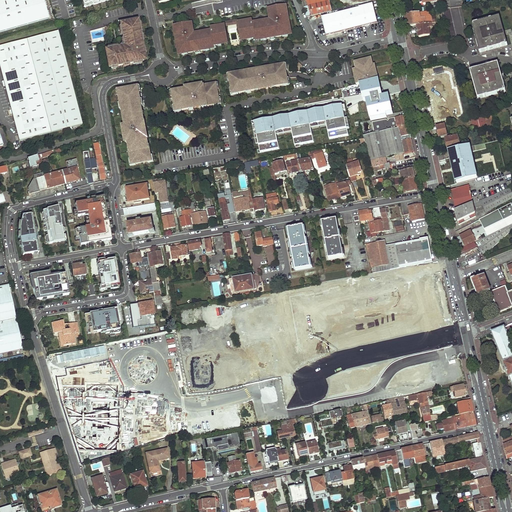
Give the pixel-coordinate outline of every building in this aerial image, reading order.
[(0,0),(0,32),(49,18),(43,0),(0,0)] [(311,16),(332,11),(330,1),(309,7),(311,16)] [(373,5),(322,18),(326,36),(377,23),(373,5)] [(268,9),(270,19),(272,19),(270,11),(285,8),(286,15),(288,15),(287,6),(268,9)] [(242,32),(243,39),(252,38),(252,39),(256,38),(259,38),(259,39),(267,38),(267,39),(282,36),(282,35),(290,33),(288,22),(286,15),(285,8),(270,11),(272,19),(272,21),(272,23),(270,23),(270,22),(268,22),(267,21),(256,23),(256,24),(253,25),(253,23),(253,21),(239,23),(240,33),(242,32)] [(442,9),(449,38),(456,37),(450,8),(444,9),(442,9)] [(430,11),(423,12),(422,12),(406,14),(407,21),(409,27),(410,27),(428,24),(433,24),(432,20),(430,11)] [(474,25),(481,53),(506,46),(503,36),(502,32),(499,19),(474,25)] [(142,61),(137,40),(133,21),(131,22),(120,24),(123,39),(124,45),(124,47),(105,50),(109,68),(122,65),(128,64),(142,61)] [(137,21),(133,21),(137,40),(142,61),(143,61),(145,59),(141,42),(140,36),(137,21)] [(290,21),(289,21),(289,22),(288,22),(290,33),(282,35),(283,37),(292,35),(290,21)] [(174,26),(175,35),(176,35),(177,35),(176,28),(191,25),(192,34),(194,33),(192,23),(174,26)] [(417,28),(418,38),(430,36),(429,30),(428,24),(410,27),(411,29),(417,28)] [(179,42),(181,53),(188,52),(189,53),(203,50),(203,49),(211,48),(211,47),(214,46),(218,45),(217,44),(226,42),(225,35),(226,35),(225,26),(211,28),(211,31),(211,32),(209,33),(209,32),(197,34),(197,35),(195,35),(196,37),(193,37),(193,36),(192,34),(191,25),(176,28),(177,35),(179,42)] [(503,36),(509,34),(511,46),(511,32),(511,29),(502,32),(503,36)] [(0,67),(19,141),(82,125),(58,31),(0,46),(0,67)] [(242,41),(252,40),(252,39),(252,38),(243,39),(242,32),(240,33),(242,41)] [(218,46),(228,44),(226,35),(225,35),(226,42),(217,44),(218,45),(218,46)] [(179,56),(188,54),(188,52),(181,53),(179,42),(177,42),(176,42),(179,56)] [(359,84),(376,80),(375,77),(377,76),(376,74),(374,66),(373,67),(371,60),(359,63),(357,63),(358,67),(357,68),(358,70),(359,77),(358,77),(356,78),(356,79),(357,81),(358,80),(359,84)] [(330,64),(325,69),(329,73),(334,69),(330,64)] [(472,72),(479,100),(504,93),(500,79),(499,75),(497,65),(472,72)] [(232,88),(233,94),(246,92),(246,90),(248,90),(249,92),(256,90),(255,88),(258,87),(259,90),(272,87),(271,85),(275,85),(275,87),(288,85),(287,78),(284,78),(283,73),(286,73),(285,66),(272,68),(272,69),(269,70),(269,69),(255,71),(255,73),(252,73),(252,72),(245,73),(246,74),(243,75),(243,73),(230,76),(231,82),(233,82),(234,88),(232,88)] [(425,73),(426,80),(431,83),(445,80),(443,69),(425,73)] [(511,83),(511,71),(499,75),(500,79),(510,76),(511,83)] [(460,97),(455,77),(445,80),(450,99),(456,98),(460,97)] [(175,105),(176,106),(177,111),(182,111),(189,109),(189,108),(191,107),(191,109),(194,108),(202,107),(205,106),(204,105),(207,105),(207,106),(214,105),(219,104),(218,98),(218,97),(216,97),(215,92),(217,91),(217,90),(216,85),(211,86),(204,87),(203,87),(204,88),(201,89),(201,87),(200,87),(199,87),(198,86),(190,88),(190,89),(189,89),(188,89),(189,91),(186,92),(186,90),(185,90),(178,92),(173,93),(174,98),(174,99),(176,99),(177,104),(175,105)] [(147,136),(146,130),(145,130),(144,131),(143,125),(143,122),(144,122),(142,116),(142,115),(142,116),(141,113),(142,113),(141,106),(142,106),(142,103),(140,103),(140,101),(140,100),(139,93),(138,88),(131,89),(132,91),(126,92),(126,90),(119,91),(120,97),(121,104),(122,104),(122,106),(121,107),(122,110),(123,110),(124,116),(125,116),(125,119),(124,119),(125,119),(126,125),(126,128),(123,128),(126,141),(129,140),(129,143),(130,149),(131,149),(131,152),(130,152),(131,159),(132,164),(139,163),(139,161),(144,160),(145,162),(151,161),(150,156),(149,149),(149,148),(148,148),(148,149),(147,146),(148,146),(147,140),(147,139),(146,139),(146,137),(147,137),(147,136)] [(454,114),(454,117),(462,115),(460,104),(457,104),(456,98),(450,99),(451,105),(440,111),(441,117),(454,114)] [(332,138),(348,135),(342,106),(308,112),(308,115),(304,116),(303,113),(293,115),(293,118),(289,118),(289,116),(254,123),(260,152),(277,149),(275,138),(277,138),(276,133),(292,130),(293,135),(295,135),(296,139),(294,139),(295,145),(314,142),(312,136),(310,136),(309,132),(311,131),(310,126),(326,123),(327,128),(330,128),(332,138)] [(471,118),(474,130),(495,125),(492,114),(471,118)] [(408,125),(406,115),(390,119),(389,121),(386,120),(373,123),(375,133),(408,125)] [(211,132),(216,131),(215,122),(208,123),(209,130),(211,130),(211,132)] [(438,134),(439,138),(447,136),(444,124),(437,126),(438,130),(436,131),(437,134),(438,134)] [(446,139),(448,150),(460,148),(459,144),(460,143),(460,142),(458,142),(457,136),(446,139)] [(498,141),(492,142),(499,172),(505,171),(498,141)] [(93,144),(100,180),(105,179),(102,165),(101,165),(100,160),(101,160),(98,143),(93,144)] [(470,147),(450,152),(456,184),(477,178),(470,147)] [(41,158),(52,154),(51,151),(27,159),(30,167),(36,165),(35,162),(38,161),(38,160),(40,159),(41,158)] [(322,152),(315,155),(319,168),(326,166),(322,152)] [(297,154),(289,155),(290,158),(295,157),(296,162),(287,164),(290,175),(302,172),(297,154)] [(297,154),(302,172),(313,170),(310,159),(300,161),(298,154),(297,154)] [(246,155),(238,157),(240,164),(245,163),(247,163),(246,155)] [(373,168),(387,164),(386,158),(372,161),(372,164),(373,166),(373,168)] [(65,184),(79,180),(77,169),(78,168),(76,159),(66,161),(68,171),(62,172),(65,184)] [(283,162),(272,165),(275,175),(286,172),(283,162)] [(347,167),(350,178),(362,174),(359,163),(347,167)] [(413,168),(401,171),(402,180),(415,178),(413,168)] [(31,192),(52,187),(50,175),(50,170),(34,174),(33,178),(27,188),(28,191),(30,190),(31,192)] [(52,187),(65,184),(62,172),(50,175),(52,187)] [(335,178),(341,200),(347,198),(346,197),(351,195),(350,193),(353,192),(350,182),(339,185),(338,180),(340,180),(339,177),(335,178)] [(415,178),(402,180),(405,193),(417,191),(415,178)] [(165,181),(154,182),(155,193),(159,193),(161,203),(169,202),(165,181)] [(338,193),(335,184),(325,187),(329,201),(339,197),(338,193)] [(147,190),(146,186),(139,187),(139,189),(136,190),(134,190),(135,200),(141,199),(141,201),(150,199),(148,190),(147,190)] [(468,186),(451,191),(455,212),(455,211),(473,204),(478,202),(476,197),(471,198),(468,186)] [(136,190),(136,189),(127,190),(128,196),(126,197),(127,203),(141,201),(141,199),(135,200),(134,190),(136,190)] [(220,205),(221,205),(224,220),(229,219),(228,213),(235,212),(230,189),(226,189),(228,196),(224,197),(224,194),(218,195),(220,205)] [(498,194),(503,203),(511,198),(511,193),(510,189),(498,194)] [(94,204),(105,201),(102,190),(89,194),(90,199),(92,198),(94,204)] [(238,200),(234,201),(237,212),(254,209),(250,192),(249,193),(250,198),(244,199),(243,196),(237,197),(238,200)] [(483,205),(486,212),(503,203),(498,194),(481,201),(483,205)] [(268,199),(267,199),(270,212),(275,211),(274,205),(279,204),(277,198),(268,200),(268,199)] [(263,199),(253,201),(256,211),(265,209),(263,199)] [(209,202),(205,203),(208,218),(215,216),(214,208),(211,209),(209,202)] [(121,216),(157,210),(155,203),(146,205),(128,208),(120,209),(121,216)] [(455,211),(458,225),(476,217),(474,209),(473,204),(455,211)] [(511,204),(479,220),(482,225),(472,231),(474,233),(482,229),(486,237),(511,224),(511,204)] [(421,205),(409,208),(412,223),(425,220),(421,205)] [(72,224),(89,221),(87,211),(80,212),(79,206),(69,208),(72,224)] [(382,221),(384,232),(389,231),(386,213),(389,213),(388,208),(380,210),(381,217),(382,221)] [(191,211),(192,214),(194,225),(194,226),(207,223),(205,212),(199,214),(199,213),(197,213),(197,214),(194,215),(193,210),(191,210),(191,211)] [(368,210),(358,211),(360,222),(370,220),(368,210)] [(194,225),(192,214),(189,215),(189,216),(185,217),(184,216),(183,216),(184,218),(180,219),(182,228),(194,225)] [(175,228),(173,216),(162,218),(164,229),(175,228)] [(34,217),(26,218),(28,230),(36,228),(34,217)] [(56,254),(65,252),(59,219),(43,222),(44,230),(43,230),(44,237),(45,237),(45,236),(46,235),(46,237),(47,237),(53,236),(56,254)] [(130,236),(154,232),(152,220),(142,222),(142,220),(138,221),(138,222),(128,224),(130,236)] [(337,220),(322,222),(329,259),(344,257),(337,220)] [(384,232),(382,221),(374,223),(375,228),(376,233),(384,232)] [(460,251),(461,257),(477,249),(484,255),(487,253),(511,229),(511,224),(486,237),(460,251)] [(304,226),(289,229),(295,271),(311,268),(304,226)] [(486,237),(482,229),(474,233),(472,231),(460,237),(463,244),(459,246),(460,251),(486,237)] [(274,244),(273,238),(262,239),(261,232),(256,233),(258,246),(268,244),(270,245),(274,244)] [(229,234),(223,235),(226,253),(228,253),(228,255),(231,255),(231,252),(231,251),(231,250),(229,234)] [(23,253),(40,250),(37,237),(26,239),(26,238),(20,239),(23,253)] [(215,254),(214,251),(212,251),(210,251),(209,244),(211,243),(212,243),(211,239),(204,241),(206,256),(215,254)] [(390,270),(432,262),(428,239),(386,247),(385,241),(366,245),(371,268),(389,265),(390,270)] [(189,246),(189,252),(195,251),(195,248),(200,247),(201,247),(200,241),(188,243),(189,246)] [(273,245),(265,247),(268,262),(276,260),(273,245)] [(187,246),(171,248),(172,259),(178,258),(178,256),(188,255),(187,246)] [(154,297),(161,295),(158,282),(156,283),(153,266),(162,264),(160,252),(147,254),(147,258),(149,266),(151,279),(153,292),(154,297)] [(147,258),(140,259),(139,253),(129,255),(131,264),(135,263),(136,268),(138,267),(149,266),(147,258)] [(105,262),(97,264),(101,289),(117,286),(117,285),(118,285),(115,265),(114,264),(113,264),(113,263),(112,263),(110,262),(105,263),(105,262)] [(74,277),(86,275),(84,265),(81,266),(81,263),(73,265),(73,263),(70,263),(71,266),(72,265),(74,277)] [(390,270),(389,265),(371,268),(373,273),(390,270)] [(42,286),(50,284),(51,284),(52,284),(53,283),(53,281),(53,278),(54,278),(53,271),(41,273),(42,286)] [(229,280),(230,284),(227,285),(228,289),(231,289),(231,293),(235,293),(254,290),(251,275),(233,278),(233,279),(229,280)] [(473,281),(479,297),(491,292),(485,276),(473,281)] [(149,293),(153,292),(151,279),(147,279),(147,282),(144,283),(143,280),(139,281),(141,294),(145,293),(145,290),(148,290),(149,293)] [(511,283),(511,284),(511,287),(511,291),(508,294),(505,287),(504,287),(498,289),(491,292),(498,311),(499,311),(499,312),(500,313),(509,309),(509,308),(511,307),(511,283)] [(0,354),(23,349),(9,286),(2,287),(3,288),(3,289),(0,290),(0,354)] [(156,305),(162,304),(161,295),(154,297),(156,305)] [(152,302),(130,305),(133,328),(155,325),(152,302)] [(121,327),(117,308),(84,314),(88,333),(121,327)] [(74,332),(78,332),(76,323),(69,324),(69,330),(65,331),(63,322),(52,323),(54,334),(59,333),(62,332),(63,336),(61,336),(63,346),(75,344),(73,335),(74,334),(74,332)] [(510,377),(511,381),(511,347),(508,336),(511,334),(511,325),(504,329),(504,328),(492,333),(493,333),(505,363),(504,363),(506,370),(509,377),(510,377)] [(462,385),(453,387),(453,390),(455,398),(466,396),(465,392),(465,389),(463,389),(462,385)] [(418,398),(420,408),(428,407),(426,396),(432,395),(431,393),(431,391),(417,394),(407,396),(409,401),(416,400),(416,399),(418,398)] [(403,397),(397,398),(399,408),(397,408),(395,403),(393,403),(393,402),(389,402),(392,416),(406,413),(403,399),(403,397)] [(389,400),(386,400),(387,405),(381,406),(384,417),(392,416),(389,402),(389,400)] [(473,412),(470,400),(456,403),(459,415),(465,413),(473,412)] [(25,407),(30,422),(40,419),(39,415),(43,414),(39,402),(25,407)] [(352,419),(354,427),(370,424),(368,414),(366,405),(361,406),(362,409),(363,410),(364,410),(364,412),(351,415),(352,419)] [(340,410),(331,412),(332,414),(333,414),(334,418),(335,418),(342,417),(340,410)] [(473,412),(465,413),(466,415),(441,421),(442,423),(436,425),(437,429),(443,428),(444,432),(476,425),(473,412)] [(354,427),(352,419),(351,415),(351,414),(346,415),(349,429),(354,427)] [(331,418),(319,420),(321,430),(333,427),(331,418)] [(394,423),(397,435),(407,433),(404,421),(394,423)] [(256,427),(252,428),(257,452),(261,451),(256,427)] [(380,439),(389,436),(387,427),(376,429),(377,434),(377,437),(380,439)] [(43,432),(42,428),(28,433),(29,437),(43,432)] [(285,431),(284,429),(283,429),(283,431),(277,433),(278,439),(294,435),(292,429),(285,431)] [(442,440),(443,446),(480,439),(478,432),(442,440)] [(215,449),(217,446),(226,444),(229,448),(233,444),(235,447),(239,443),(237,433),(202,440),(203,450),(213,448),(215,449)] [(202,440),(201,438),(193,439),(194,447),(202,446),(202,440)] [(329,451),(348,447),(347,440),(327,444),(329,451)] [(429,443),(431,449),(440,447),(440,451),(444,450),(443,446),(442,440),(429,443)] [(305,444),(308,455),(317,453),(315,442),(305,444)] [(305,444),(305,443),(295,445),(298,457),(308,455),(305,444)] [(474,458),(475,459),(484,457),(481,444),(479,443),(473,444),(476,457),(474,458)] [(412,447),(414,457),(425,455),(424,448),(423,448),(422,444),(412,447)] [(401,449),(403,460),(414,458),(414,457),(412,447),(401,449)] [(277,462),(274,448),(265,450),(268,463),(277,462)] [(20,452),(22,459),(30,456),(28,449),(20,452)] [(53,455),(51,450),(41,453),(43,459),(42,459),(44,467),(46,466),(47,472),(57,469),(56,465),(53,455)] [(157,461),(168,459),(166,450),(146,454),(149,469),(158,467),(157,461)] [(279,454),(276,454),(278,462),(287,460),(285,451),(279,452),(279,454)] [(393,463),(394,469),(399,467),(395,451),(390,452),(393,463)] [(377,455),(380,466),(393,463),(390,452),(377,455)] [(245,454),(250,473),(262,470),(260,464),(257,465),(256,458),(254,458),(253,453),(245,454)] [(364,464),(366,471),(368,470),(368,469),(380,466),(377,455),(363,458),(364,464)] [(224,469),(228,468),(229,473),(241,471),(239,460),(235,461),(234,456),(227,458),(228,463),(223,464),(224,469)] [(435,468),(436,474),(466,468),(465,465),(469,465),(470,467),(471,472),(486,469),(484,457),(475,459),(468,461),(464,462),(460,462),(447,465),(435,468)] [(103,468),(109,466),(107,458),(101,460),(103,468)] [(352,465),(352,466),(364,464),(363,458),(351,461),(352,465)] [(19,473),(15,460),(11,461),(11,463),(6,464),(5,463),(1,464),(5,477),(19,473)] [(211,462),(204,463),(206,478),(213,477),(211,462)] [(206,478),(204,463),(192,464),(193,479),(206,478)] [(343,481),(343,486),(356,483),(352,466),(352,465),(343,467),(344,470),(340,470),(343,481)] [(134,490),(146,487),(142,473),(141,473),(140,469),(130,472),(131,475),(130,476),(134,490)] [(336,471),(325,473),(327,483),(331,482),(332,484),(343,481),(340,470),(336,471)] [(114,492),(126,489),(121,471),(109,474),(114,492)] [(97,499),(111,495),(107,483),(104,484),(101,477),(90,480),(93,488),(94,488),(97,499)] [(314,492),(315,497),(325,495),(324,490),(325,490),(322,477),(311,480),(313,492),(314,492)] [(251,483),(253,493),(277,488),(275,478),(251,483)] [(472,490),(491,487),(490,483),(489,478),(462,483),(463,486),(471,484),(475,483),(475,485),(471,485),(472,490)] [(410,488),(410,492),(417,490),(417,487),(414,487),(413,480),(408,481),(410,488)] [(23,495),(24,495),(25,495),(22,485),(14,488),(16,494),(22,492),(23,495)] [(289,486),(292,501),(307,498),(304,485),(295,487),(295,485),(289,486)] [(55,508),(62,506),(57,490),(38,495),(42,508),(52,505),(52,507),(54,506),(55,508)] [(235,493),(236,500),(248,498),(249,497),(247,490),(236,491),(235,493)] [(371,495),(372,501),(376,500),(379,499),(378,497),(376,497),(374,492),(371,493),(371,495)] [(396,496),(398,503),(406,501),(406,500),(405,495),(396,496)] [(202,499),(202,509),(206,509),(215,509),(215,498),(202,499)] [(248,501),(248,498),(236,500),(238,508),(249,506),(250,510),(257,508),(256,502),(255,500),(249,501),(248,501)] [(473,502),(475,511),(483,511),(490,511),(488,499),(487,499),(473,502)]
